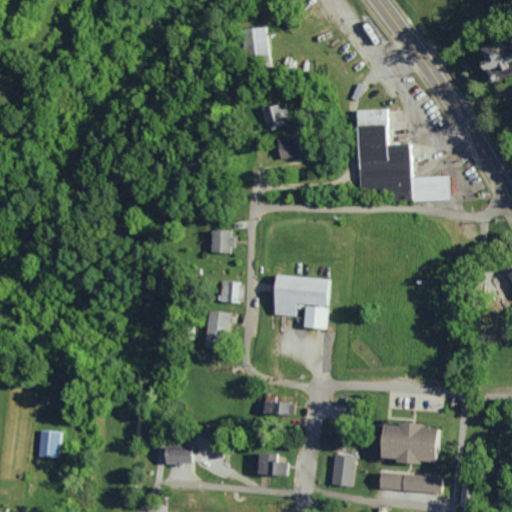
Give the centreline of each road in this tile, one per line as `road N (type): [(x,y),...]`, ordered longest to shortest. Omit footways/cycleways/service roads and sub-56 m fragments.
road 1 (primary): [(511,200),(378,0)]
road 2 (residential): [(256,206),(481,216)]
road 3 (residential): [(511,397),(314,385)]
road 4 (residential): [(461,393),(481,216)]
road 5 (residential): [(249,368),(257,191)]
road 6 (residential): [(301,511),(314,385)]
